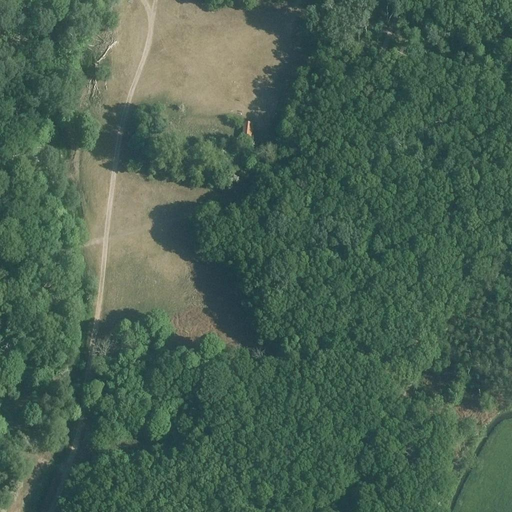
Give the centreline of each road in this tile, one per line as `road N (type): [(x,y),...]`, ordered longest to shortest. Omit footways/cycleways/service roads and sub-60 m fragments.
road 1 (track): [(152,511),(250,425),(269,395),(286,289),(402,0)]
road 2 (track): [(151,18),(119,131),(79,423),(49,511)]
road 3 (unknown): [(511,242),(488,265),(323,511)]
